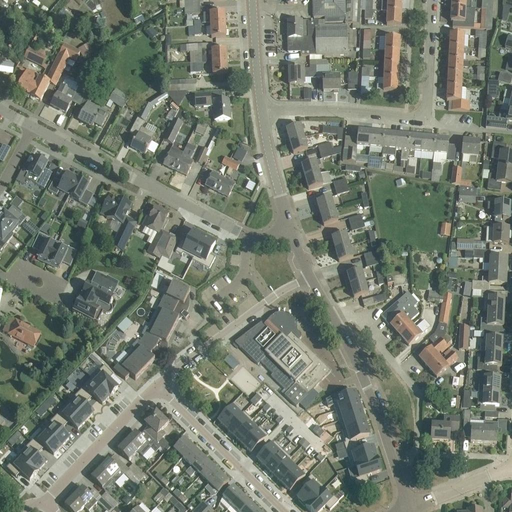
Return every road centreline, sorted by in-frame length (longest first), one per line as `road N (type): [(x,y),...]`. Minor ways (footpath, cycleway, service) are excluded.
road 1 (residential): [(262,109),(420,114),(430,0)]
road 2 (residential): [(248,235),(30,126)]
road 3 (residential): [(392,459),(416,449),(416,389),(360,321),(332,317)]
road 4 (residential): [(156,385),(264,302),(315,275)]
road 5 (residential): [(286,511),(156,385)]
road 6 (residential): [(47,504),(156,385)]
road 7 (residential): [(392,459),(332,317)]
road 8 (residential): [(291,226),(262,109)]
